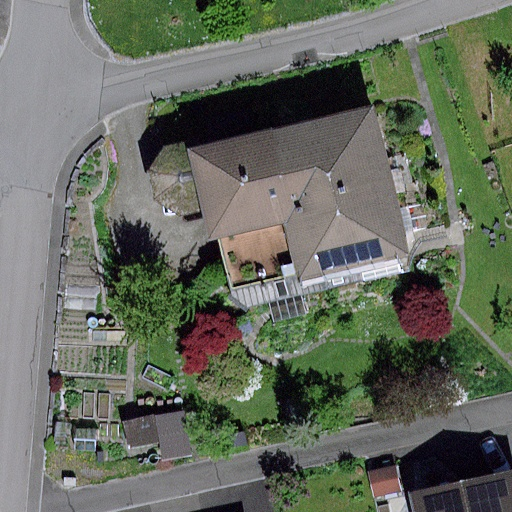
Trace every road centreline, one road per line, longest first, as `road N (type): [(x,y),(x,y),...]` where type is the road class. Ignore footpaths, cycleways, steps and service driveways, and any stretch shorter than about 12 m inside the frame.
road 1 (residential): [(33,511),(511,409)]
road 2 (residential): [(40,111),(469,0)]
road 3 (unclassified): [(40,111),(25,194),(5,511)]
